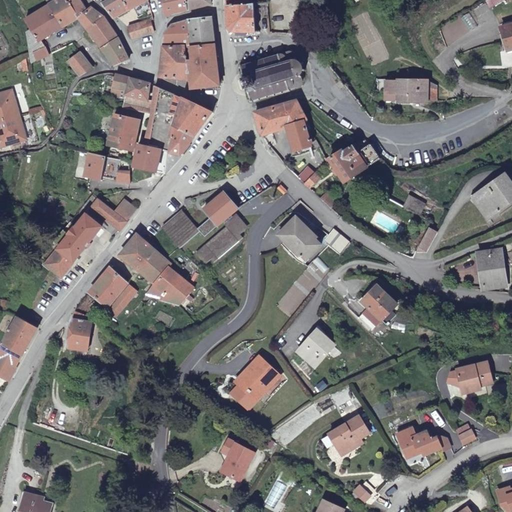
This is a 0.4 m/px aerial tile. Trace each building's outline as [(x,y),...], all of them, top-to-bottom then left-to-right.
[(64,27),(79,18),(74,9),(68,0),(56,0),(53,2),(51,0),(50,0),(49,1),(50,4),(64,27)] [(68,0),(74,9),(82,3),(80,0),(68,0)] [(101,0),(114,14),(127,8),(147,0),(101,0)] [(148,0),(147,0),(127,8),(131,17),(151,10),(148,0)] [(163,0),(167,16),(189,11),(187,0),(163,0)] [(187,0),(189,11),(212,4),(211,0),(187,0)] [(261,20),(271,20),(269,2),(261,3),(261,20)] [(74,9),(79,18),(87,12),(82,3),(74,9)] [(235,31),(256,31),(255,3),(249,4),(228,5),(229,25),(235,31)] [(64,27),(50,4),(26,18),(32,29),(27,30),(30,48),(31,53),(45,48),(42,40),(64,27)] [(79,18),(87,29),(104,16),(92,8),(87,12),(79,18)] [(87,29),(103,49),(118,38),(104,16),(87,29)] [(189,47),(216,44),(213,17),(188,21),(189,46),(189,47)] [(151,20),(128,28),(131,39),(155,31),(151,20)] [(189,46),(188,21),(173,25),(165,33),(164,47),(189,46)] [(511,21),(501,24),(505,47),(511,45),(511,21)] [(103,49),(116,65),(129,59),(118,38),(103,49)] [(220,85),(216,44),(189,47),(190,80),(190,88),(220,85)] [(190,80),(189,47),(189,46),(164,47),(161,76),(190,80)] [(50,54),(47,48),(35,53),(38,60),(50,54)] [(242,79),(241,80),(244,89),(245,89),(246,91),(247,90),(248,92),(249,92),(251,98),(249,99),(249,101),(251,100),(251,102),(253,101),(253,100),(257,98),(258,100),(260,99),(260,98),(265,96),(266,97),(268,97),(268,95),(273,94),(273,95),(275,95),(275,93),(280,92),(281,93),(283,93),(283,91),(288,89),(289,91),(291,90),(291,89),(302,85),(304,84),(304,82),(302,78),(303,76),(302,75),(303,71),(306,71),(306,69),(304,69),(302,64),(304,63),(303,61),(301,63),(297,60),(298,58),(296,58),(296,54),(294,53),(292,52),(289,52),(281,54),(280,53),(278,53),(279,55),(272,57),(272,55),(270,56),(271,57),(265,59),(264,57),(262,58),(263,59),(257,61),(257,59),(255,60),(256,62),(250,63),(249,62),(247,62),(247,64),(243,65),(243,64),(241,64),(241,66),(239,67),(239,69),(242,68),(243,74),(242,75),(243,77),(242,77),(242,79)] [(78,67),(82,75),(93,68),(80,54),(70,62),(75,69),(78,67)] [(148,100),(151,84),(118,74),(112,97),(127,98),(127,94),(144,99),(148,100)] [(392,90),(392,97),(420,98),(420,75),(392,74),(392,77),(379,77),(379,90),(392,90)] [(174,126),(183,98),(155,86),(151,120),(146,137),(144,143),(140,142),(139,142),(133,162),(134,163),(154,167),(157,148),(170,151),(177,127),(174,126)] [(0,120),(18,115),(11,91),(0,94),(0,120)] [(141,109),(144,99),(127,94),(127,98),(126,106),(141,109)] [(170,151),(181,154),(214,112),(183,98),(174,126),(177,127),(170,151)] [(256,112),(263,135),(288,127),(295,151),(312,146),(306,122),(308,121),(297,100),(256,112)] [(134,150),(141,119),(116,114),(109,145),(134,150)] [(18,115),(0,120),(0,146),(25,139),(18,115)] [(371,143),(364,139),(345,152),(343,150),(341,151),(339,152),(331,158),(337,168),(334,170),(336,174),(339,172),(346,182),(381,158),(371,143)] [(107,156),(91,153),(86,175),(103,179),(104,170),(109,171),(110,163),(106,162),(107,156)] [(130,183),(130,161),(121,159),(118,181),(130,183)] [(305,182),(316,172),(309,165),(298,176),(305,182)] [(305,182),(311,188),(321,178),(316,172),(305,182)] [(511,204),(511,186),(506,177),(490,188),(492,193),(478,202),(490,219),(511,204)] [(281,185),(277,188),(284,194),(287,191),(281,185)] [(231,214),(238,208),(225,192),(204,209),(211,218),(197,228),(183,209),(163,227),(181,249),(202,232),(205,236),(222,222),(226,227),(197,252),(206,263),(211,259),(214,262),(243,238),(240,235),(245,231),(231,214)] [(322,199),(330,206),(335,200),(327,193),(322,199)] [(180,201),(188,212),(194,207),(191,197),(180,201)] [(93,207),(121,230),(128,221),(115,210),(100,198),(93,207)] [(115,210),(128,221),(137,209),(124,199),(115,210)] [(75,228),(91,241),(103,226),(94,218),(88,213),(75,228)] [(297,220),(282,235),(293,247),(288,252),(296,261),(301,257),(302,258),(303,256),(307,260),(322,245),(297,220)] [(332,229),(323,220),(317,225),(327,235),(332,229)] [(62,276),(91,241),(75,228),(74,227),(69,234),(70,235),(47,263),(62,276)] [(419,248),(428,252),(439,232),(431,228),(419,248)] [(350,243),(334,229),(328,236),(324,241),(339,255),(350,243)] [(138,234),(121,254),(156,284),(170,267),(172,265),(138,234)] [(507,285),(502,253),(480,256),(484,287),(507,285)] [(111,267),(90,292),(108,308),(128,283),(111,267)] [(151,296),(180,305),(195,288),(180,275),(181,273),(179,272),(177,273),(170,267),(156,284),(146,294),(151,296)] [(129,285),(109,311),(116,317),(136,291),(129,285)] [(369,310),(366,314),(377,325),(397,304),(378,285),(362,302),(369,310)] [(96,302),(93,299),(89,303),(102,315),(105,311),(98,305),(99,303),(97,301),(96,302)] [(377,325),(366,314),(360,319),(371,331),(377,325)] [(0,351),(0,356),(18,366),(39,325),(40,324),(32,319),(30,322),(19,317),(0,351)] [(91,323),(74,320),(69,347),(87,350),(91,323)] [(321,330),(301,353),(317,368),(337,346),(321,330)] [(0,374),(10,380),(18,366),(0,356),(0,374)] [(256,368),(232,393),(248,409),(281,376),(261,356),(253,364),(256,368)] [(485,361),(472,364),(475,375),(487,372),(485,361)] [(475,375),(472,364),(454,369),(455,373),(458,389),(467,387),(468,392),(478,389),(478,385),(490,382),(487,372),(475,375)] [(458,389),(455,373),(449,374),(449,376),(447,377),(451,390),(458,389)] [(356,416),(343,424),(349,434),(362,426),(356,416)] [(349,434),(343,424),(326,435),(336,452),(344,447),(348,448),(354,443),(353,441),(358,439),(366,432),(362,426),(349,434)] [(454,429),(461,443),(474,437),(470,429),(468,430),(465,424),(454,429)] [(411,427),(395,434),(403,454),(419,447),(422,455),(439,447),(441,450),(449,447),(446,442),(444,439),(443,438),(440,437),(436,437),(429,439),(425,430),(414,435),(411,427)] [(251,452),(224,438),(218,450),(227,456),(219,471),(235,480),(251,452)] [(344,447),(336,452),(339,456),(360,443),(358,439),(353,441),(354,443),(348,448),(344,447)] [(227,456),(218,450),(216,453),(222,457),(216,469),(219,471),(227,456)] [(375,492),(366,482),(360,487),(353,492),(364,503),(375,492)] [(50,511),(52,505),(42,502),(43,498),(27,494),(21,511),(50,511)] [(317,511),(343,511),(345,509),(324,499),(317,511)]
